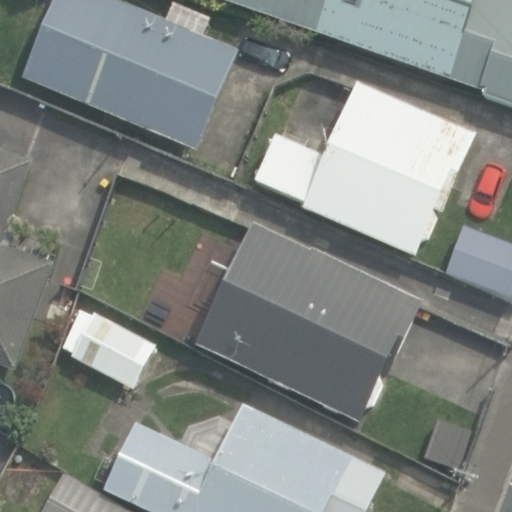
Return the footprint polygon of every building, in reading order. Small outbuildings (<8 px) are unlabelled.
[(57,0),(24,80),(201,154),(244,52),(119,0),(57,0)] [(224,0),(485,96),(483,102),(511,112),(511,1),(508,0),(224,0)] [(313,210),(423,259),(431,241),(434,240),(442,220),(441,217),(444,212),(449,214),(483,137),(364,86),(332,159),(283,138),(264,183),(315,205),(313,210)] [(0,363),(21,371),(59,264),(9,247),(39,164),(0,150),(0,363)] [(423,307),(259,227),(200,348),(364,428),(423,307)] [(511,245),(468,229),(450,279),(511,301),(511,245)] [(147,309),(200,334),(213,307),(160,282),(147,309)] [(68,329),(76,306),(55,299),(47,322),(68,329)] [(66,349),(139,391),(158,352),(80,309),(66,349)] [(114,491),(159,511),(373,511),(391,475),(249,409),(223,464),(144,427),(114,491)] [(492,437),(447,420),(430,463),(475,481),(492,437)] [(0,491),(0,492),(27,506),(45,471),(18,457),(0,491)] [(117,511),(67,483),(49,511),(117,511)]
